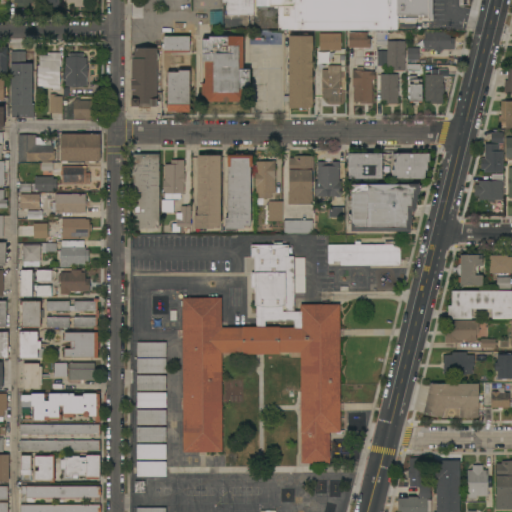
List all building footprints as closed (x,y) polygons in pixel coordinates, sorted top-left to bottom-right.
[(222,0),(222,1),(226,1),(226,15),(254,15),(254,0),(222,0)] [(267,0),(268,7),(293,7),(293,30),(396,30),(396,19),(431,19),(431,0),(267,0)] [(222,11),(222,24),(210,25),(210,11),(222,11)] [(363,48),(363,49),(358,49),(358,48),(349,48),(349,39),(346,39),(346,32),(350,32),(350,33),(367,33),(367,39),(371,39),(371,48),(363,48)] [(450,32),(450,39),(454,39),(454,50),(443,50),(443,51),(433,51),(433,50),(424,50),(424,32),(450,32)] [(388,41),(405,41),(405,50),(406,50),(406,60),(405,60),(405,71),(393,71),(393,67),(387,67),(387,45),(376,45),(376,33),(388,33),(388,41)] [(289,102),(283,102),(283,96),(288,96),(289,83),(287,83),(287,75),(288,75),(289,69),(287,69),(287,62),(288,62),(289,36),(299,37),(299,34),(307,34),(307,36),(313,36),(313,51),(312,51),(312,62),(313,62),(313,68),(312,68),(312,77),(313,77),(313,83),(312,83),(312,91),(313,91),(313,106),(311,106),(311,108),(308,108),(308,109),(307,109),(307,111),(298,111),(298,109),(289,109),(289,102)] [(333,50),(320,51),(319,34),(333,34),(333,50)] [(190,37),(190,55),(171,55),(171,53),(164,53),(164,48),(162,48),(162,44),(164,44),(164,37),(190,37)] [(243,69),(250,69),(250,89),(244,89),(244,102),(209,102),(202,95),(201,84),(204,84),(204,62),(202,62),(202,39),(208,39),(208,37),(243,37),(243,69)] [(157,54),(158,54),(158,60),(157,60),(157,93),(162,93),(162,95),(160,95),(160,104),(157,104),(157,107),(150,107),(150,109),(137,109),(137,107),(131,107),(131,56),(134,56),(134,48),(157,48),(157,54)] [(407,61),(407,48),(418,48),(418,61),(407,61)] [(11,118),(11,52),(26,52),(26,64),(32,64),(32,70),(34,70),(34,80),(32,80),(32,90),(34,90),(34,100),(33,100),(33,106),(34,106),(34,118),(11,118)] [(61,53),(61,67),(60,67),(60,90),(53,90),(53,88),(39,88),(39,86),(38,86),(38,66),(39,66),(39,56),(47,56),(47,53),(61,53)] [(66,86),(66,77),(65,77),(65,65),(66,65),(66,57),(70,57),(70,53),(83,53),(83,58),(87,58),(87,65),(88,65),(87,78),(87,87),(66,86)] [(340,105),(329,105),(329,98),(321,98),(322,70),(328,70),(328,66),(341,66),(340,105)] [(372,104),(361,104),(361,102),(353,102),(353,87),(352,87),(352,70),(357,70),(357,67),(363,67),(363,70),(365,70),(365,72),(375,72),(375,80),(372,80),(372,104)] [(190,111),(167,111),(166,111),(166,104),(167,104),(167,72),(172,72),(172,70),(175,70),(175,73),(178,73),(178,71),(190,71),(190,111)] [(425,75),(431,75),(431,70),(448,70),(448,77),(443,77),(443,84),(444,84),(444,104),(431,104),(431,101),(425,101),(425,75)] [(380,75),(398,74),(398,83),(399,83),(399,93),(398,93),(398,97),(397,97),(398,104),(386,104),(386,100),(380,100),(380,75)] [(422,102),(421,102),(421,103),(418,103),(418,105),(413,105),(413,103),(409,103),(409,100),(408,100),(408,96),(409,96),(409,93),(408,93),(408,88),(409,88),(409,85),(408,85),(408,81),(409,81),(409,79),(407,79),(407,77),(409,77),(409,76),(416,76),(416,79),(422,79),(422,102)] [(50,94),(55,94),(55,97),(62,97),(62,114),(50,114),(50,94)] [(94,118),(86,118),(86,119),(74,120),(74,101),(75,101),(75,99),(80,99),(80,101),(93,101),(94,118)] [(511,128),(506,128),(506,127),(499,127),(499,116),(501,116),(501,101),(511,101),(511,128)] [(503,133),(503,144),(491,144),(491,133),(503,133)] [(61,162),(61,134),(100,134),(100,162),(61,162)] [(18,162),(18,135),(36,135),(36,138),(41,138),(41,140),(42,140),(42,144),(41,144),(41,145),(53,145),(53,151),(55,151),(55,161),(36,161),(36,162),(18,162)] [(503,174),(484,173),(485,170),(481,170),(481,158),(484,158),(484,144),(499,144),(499,152),(504,152),(503,174)] [(220,227),(213,227),(213,229),(206,229),(206,231),(194,231),(194,215),(195,215),(195,210),(197,210),(197,156),(205,156),(205,154),(211,154),(211,156),(221,156),(220,227)] [(236,155),(236,154),(242,154),(242,155),(252,155),(252,167),(250,167),(250,227),(244,227),(244,230),(237,230),(237,231),(225,231),(225,230),(224,230),(224,218),(225,218),(225,216),(228,216),(228,167),(227,167),(227,155),(236,155)] [(382,154),(382,179),(348,179),(348,154),(382,154)] [(429,154),(429,163),(427,163),(427,171),(425,171),(425,179),(391,179),(391,170),(393,170),(393,162),(395,162),(396,154),(429,154)] [(159,155),(159,229),(153,229),(153,235),(140,235),(140,229),(135,229),(135,175),(133,175),(133,155),(159,155)] [(314,157),(313,171),(312,171),(312,192),(312,205),(288,205),(289,158),(294,158),(294,156),(314,157)] [(184,173),(185,173),(185,184),(184,184),(184,194),(181,194),(181,199),(165,199),(165,192),(163,192),(163,180),(165,180),(165,165),(171,165),(171,160),(184,160),(184,173)] [(258,199),(258,193),(256,193),(256,187),(255,187),(255,172),(256,172),(256,162),(264,162),(264,160),(275,160),(275,193),(271,193),(271,199),(258,199)] [(317,162),(324,162),(324,164),(332,164),(332,162),(339,162),(339,181),(342,181),(342,197),(315,197),(315,181),(317,181),(317,162)] [(41,172),(41,164),(53,164),(53,172),(41,172)] [(86,166),(86,173),(90,173),(90,184),(61,184),(61,166),(86,166)] [(494,200),(494,203),(488,203),(488,200),(479,200),(479,196),(474,196),(474,185),(478,185),(478,181),(492,181),(492,175),(502,175),(503,200),(494,200)] [(35,192),(35,191),(33,191),(33,184),(35,184),(35,177),(53,177),(53,179),(57,179),(57,190),(53,190),(53,192),(35,192)] [(20,193),(20,185),(31,185),(31,193),(20,193)] [(421,185),(421,192),(419,192),(419,195),(419,201),(417,201),(417,203),(417,209),(415,209),(415,212),(413,212),(413,223),(412,223),(412,230),(410,230),(410,232),(351,232),(351,224),(348,224),(348,213),(351,213),(351,201),(348,201),(348,192),(351,192),(351,185),(421,185)] [(24,209),(24,211),(20,211),(20,208),(18,208),(18,203),(20,203),(20,194),(40,194),(40,201),(42,201),(42,205),(40,205),(40,209),(24,209)] [(72,195),(72,194),(77,194),(77,195),(86,195),(86,201),(87,201),(87,208),(86,208),(86,214),(56,213),(56,212),(52,212),(53,202),(55,203),(56,195),(72,195)] [(173,200),(173,213),(162,213),(162,200),(173,200)] [(283,221),(268,221),(268,202),(283,202),(283,221)] [(191,227),(180,227),(180,232),(172,232),(172,224),(176,224),(176,213),(181,213),(181,207),(191,207),(191,227)] [(345,208),(345,218),(329,218),(329,208),(345,208)] [(27,219),(27,211),(42,211),(42,219),(27,219)] [(89,219),(89,237),(78,237),(78,239),(63,239),(62,219),(89,219)] [(312,221),(312,234),(284,234),(284,220),(312,221)] [(34,239),(34,224),(47,224),(47,239),(34,239)] [(50,243),(50,240),(56,240),(56,244),(57,244),(57,253),(46,253),(42,253),(42,244),(50,243)] [(84,241),(84,247),(86,247),(86,250),(89,250),(89,262),(86,262),(86,265),(70,265),(70,268),(61,268),(61,259),(59,259),(59,251),(61,251),(61,247),(62,247),(62,241),(84,241)] [(355,245),(355,242),(361,242),(361,245),(385,245),(385,242),(395,242),(395,245),(400,245),(400,265),(340,266),(340,261),(333,261),(333,264),(328,264),(328,245),(355,245)] [(340,433),(329,433),(330,463),(301,464),(300,353),(280,353),(280,355),(242,355),(242,353),(222,353),(222,452),(183,453),(182,307),(181,307),(181,301),(182,301),(182,298),(183,298),(183,294),(186,294),(186,298),(222,298),(222,328),(256,328),(256,306),(255,306),(254,288),(251,288),(251,273),(254,273),(254,258),(251,258),(251,246),(273,245),(273,243),(282,243),(282,245),(289,245),(289,257),(294,257),(294,312),(300,312),(300,305),(340,305),(340,433)] [(40,245),(40,262),(40,267),(24,267),(23,262),(22,262),(22,245),(40,245)] [(460,286),(460,283),(458,283),(458,277),(460,277),(460,276),(457,275),(457,266),(460,264),(458,264),(458,258),(460,258),(460,255),(482,255),(482,266),(478,266),(478,276),(482,276),(482,286),(460,286)] [(511,274),(489,274),(489,256),(507,256),(507,257),(511,257),(511,274)] [(305,275),(295,275),(295,259),(305,259),(305,275)] [(21,271),(30,271),(30,270),(33,270),(33,298),(29,298),(29,297),(21,297),(21,271)] [(70,292),(70,295),(60,295),(60,273),(71,273),(71,270),(81,270),(81,273),(86,273),(86,279),(90,279),(90,292),(70,292)] [(37,271),(50,271),(50,281),(37,281),(37,271)] [(305,292),(295,292),(295,276),(305,276),(305,292)] [(511,277),(511,290),(497,290),(497,278),(511,277)] [(52,286),(52,296),(37,297),(37,286),(52,286)] [(511,292),(511,319),(492,319),(492,309),(471,309),(471,319),(448,319),(448,306),(452,306),(452,291),(511,292)] [(70,301),(70,306),(74,306),(74,302),(94,302),(94,299),(98,299),(98,303),(98,311),(99,311),(99,319),(98,319),(98,327),(98,330),(94,330),(94,327),(74,328),(74,318),(96,318),(96,312),(74,312),(74,311),(70,311),(70,312),(47,312),(47,301),(70,301)] [(22,301),(40,302),(40,310),(43,310),(43,318),(41,318),(41,328),(22,328),(22,301)] [(46,327),(46,318),(69,318),(69,328),(46,327)] [(479,321),(479,334),(476,334),(476,342),(466,342),(466,340),(456,340),(456,343),(446,343),(445,331),(449,331),(449,321),(479,321)] [(8,359),(0,359),(0,332),(8,332),(8,359)] [(20,332),(37,332),(37,342),(40,342),(40,349),(43,349),(43,358),(20,358),(20,332)] [(98,358),(64,358),(65,349),(70,349),(70,342),(64,342),(64,333),(98,333),(98,358)] [(496,339),(496,348),(481,348),(481,339),(496,339)] [(137,357),(137,342),(166,343),(166,357),(137,357)] [(452,356),(452,352),(467,353),(467,355),(474,355),(474,367),(473,367),(473,375),(466,375),(448,375),(448,374),(443,374),(444,356),(452,356)] [(511,380),(507,380),(507,381),(501,381),(501,380),(497,380),(497,371),(495,371),(495,363),(497,363),(497,355),(503,355),(503,354),(510,354),(510,355),(511,355),(511,380)] [(137,373),(137,359),(166,359),(166,373),(137,373)] [(67,377),(54,377),(54,363),(67,364),(67,377)] [(95,363),(95,380),(69,380),(69,363),(95,363)] [(23,364),(39,364),(39,367),(42,367),(42,385),(39,385),(39,389),(24,389),(23,364)] [(166,376),(166,390),(137,390),(137,376),(166,376)] [(478,384),(478,418),(459,418),(459,409),(446,409),(443,418),(438,417),(437,418),(422,415),(430,384),(478,384)] [(502,408),(502,410),(498,410),(498,408),(491,408),(491,392),(498,392),(498,388),(501,388),(501,387),(501,386),(503,386),(504,386),(505,387),(505,388),(504,389),(504,393),(509,393),(509,408),(502,408)] [(74,394),(74,397),(83,397),(83,394),(96,394),(96,392),(100,391),(100,422),(95,423),(95,417),(89,417),(88,418),(87,418),(85,418),(84,417),(83,416),(83,414),(74,414),(74,418),(63,418),(63,406),(59,406),(59,415),(62,415),(62,420),(34,420),(34,407),(32,407),(32,421),(21,421),(21,396),(32,396),(32,394),(44,394),(44,402),(49,402),(49,394),(74,394)] [(166,393),(166,407),(137,407),(137,393),(166,393)] [(0,394),(7,394),(7,402),(9,402),(9,404),(7,404),(7,411),(4,411),(4,418),(3,418),(3,422),(0,422),(0,394)] [(166,410),(166,425),(137,425),(137,410),(166,410)] [(100,425),(100,435),(20,435),(20,425),(100,425)] [(137,442),(137,427),(166,427),(166,442),(137,442)] [(100,441),(100,451),(20,451),(20,441),(100,441)] [(165,445),(165,459),(137,460),(136,445),(165,445)] [(9,482),(0,482),(0,455),(9,455),(9,482)] [(49,457),(49,455),(55,455),(55,483),(50,483),(50,481),(34,481),(35,471),(38,471),(38,467),(34,466),(35,456),(49,457)] [(100,478),(98,478),(98,479),(87,479),(87,477),(78,477),(78,479),(73,479),(69,479),(69,478),(65,478),(65,458),(72,458),(72,456),(79,456),(79,458),(86,458),(86,455),(100,456),(100,478)] [(31,482),(21,482),(21,456),(31,456),(31,482)] [(409,458),(424,458),(424,461),(428,461),(428,487),(430,487),(430,499),(427,499),(427,500),(431,500),(431,511),(398,511),(398,498),(408,498),(408,497),(418,497),(418,499),(419,499),(419,487),(409,487),(409,478),(408,478),(408,469),(409,469),(409,458)] [(459,461),(459,511),(436,511),(436,480),(435,480),(435,461),(459,461)] [(511,461),(511,510),(496,510),(496,464),(501,464),(501,461),(511,461)] [(166,462),(166,477),(137,477),(137,462),(166,462)] [(488,496),(477,496),(477,499),(468,499),(468,496),(467,496),(467,495),(466,495),(466,488),(467,488),(467,471),(472,471),(472,465),(483,465),(483,470),(488,470),(488,496)] [(0,486),(8,487),(8,501),(0,501),(0,486)] [(26,498),(26,495),(21,495),(21,486),(100,486),(100,487),(101,487),(101,497),(100,497),(100,498),(26,498)] [(0,511),(0,503),(8,503),(8,511),(0,511)]
